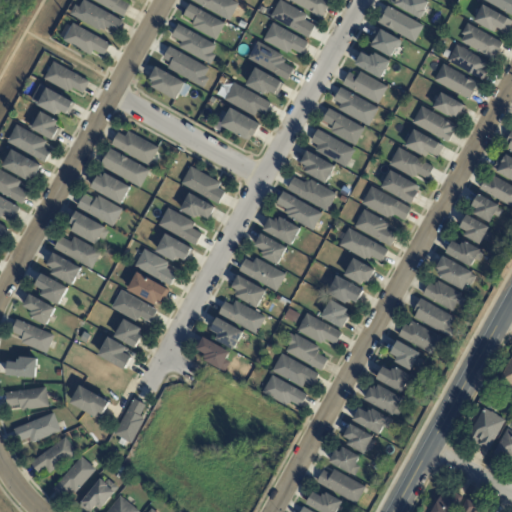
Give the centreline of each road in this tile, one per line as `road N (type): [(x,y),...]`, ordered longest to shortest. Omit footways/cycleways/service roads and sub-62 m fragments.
road 1 (residential): [(163,0),(0,298),(7,476),(41,511)]
road 2 (residential): [(511,80),(274,511)]
road 3 (residential): [(154,375),(364,0)]
road 4 (tertiary): [(511,297),(390,511)]
road 5 (residential): [(112,95),(264,181)]
